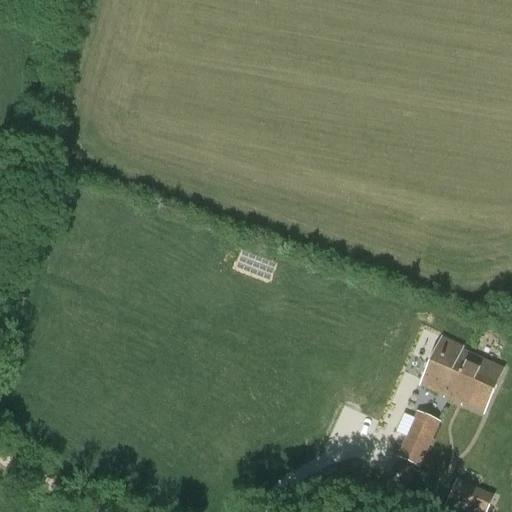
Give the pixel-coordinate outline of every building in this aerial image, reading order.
[(501,339),(483,332),(477,348),(494,355),(501,339)] [(422,387),(446,398),(466,355),(461,352),(463,349),(443,340),(422,387)] [(503,371),(466,355),(446,398),(484,415),(494,393),(503,371)] [(417,412),(397,457),(421,468),(441,423),(417,412)] [(451,511),(483,511),(491,498),(455,481),(442,507),(451,511)]
